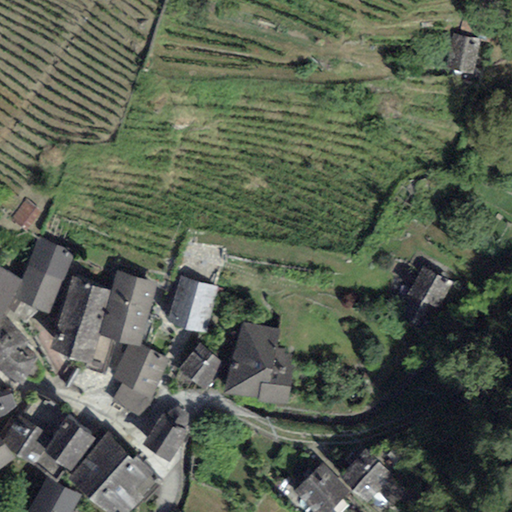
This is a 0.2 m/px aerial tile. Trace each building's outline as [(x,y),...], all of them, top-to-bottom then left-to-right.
[(480,39),(454,34),(446,70),(473,75),(480,39)] [(76,253),(39,237),(21,279),(12,301),(49,316),(76,253)] [(454,286),(423,268),(400,307),(432,325),(454,286)] [(32,365),(38,361),(6,316),(12,301),(21,279),(0,269),(0,369),(23,385),(37,370),(32,365)] [(141,343),(157,284),(118,270),(111,291),(98,335),(110,338),(110,341),(128,345),(141,347),(141,343)] [(216,288),(181,278),(168,322),(203,332),(216,288)] [(111,291),(72,280),(50,350),(86,363),(86,368),(101,372),(110,341),(110,338),(98,335),(111,291)] [(229,362),(223,394),(258,398),(257,403),(287,405),(294,352),(276,350),(280,331),(242,322),(229,362)] [(113,400),(140,417),(151,402),(170,359),(141,343),(141,347),(128,345),(112,379),(123,383),(113,400)] [(224,365),(199,345),(179,369),(204,390),(224,365)] [(0,389),(0,419),(17,414),(10,388),(0,390),(0,389)] [(170,462),(188,432),(186,430),(190,413),(178,407),(165,417),(161,415),(142,445),(170,462)] [(51,437),(19,416),(0,439),(14,457),(35,465),(43,451),(51,437)] [(96,439),(66,417),(51,437),(43,451),(35,465),(57,480),(64,468),(70,472),(96,439)] [(133,461),(107,434),(68,479),(104,511),(114,511),(119,508),(122,511),(130,511),(159,488),(150,477),(154,474),(137,457),(133,461)] [(0,439),(0,438),(0,467),(14,457),(0,439)] [(408,491),(365,449),(338,476),(367,504),(379,492),(394,506),(408,491)] [(325,511),(348,491),(322,464),(293,492),(312,511),(325,511)] [(73,511),(81,496),(44,479),(28,511),(73,511)]
